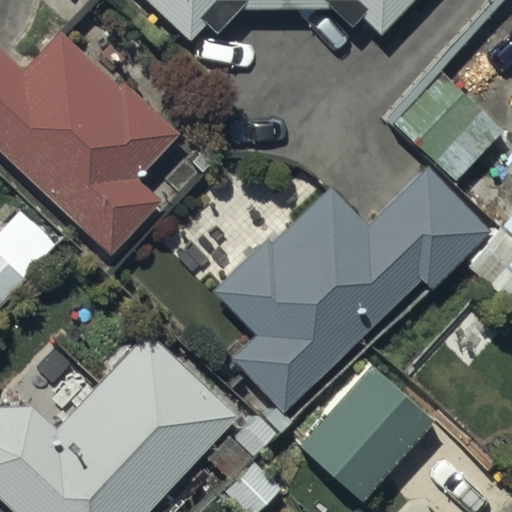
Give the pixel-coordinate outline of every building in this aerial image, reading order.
[(147,0),(184,35),(200,17),(211,28),(231,6),(328,4),(345,22),(356,12),(374,31),(404,0),(147,0)] [(0,48),(0,148),(102,248),(153,196),(130,174),(174,129),(118,75),(112,82),(54,26),(16,65),(0,48)] [(439,64),(390,118),(449,174),(499,121),(439,64)] [(511,148),(498,165),(511,177),(511,148)] [(327,183),(212,288),(253,333),(232,353),(276,401),(415,274),(425,285),(488,228),(426,161),(361,220),(327,183)] [(16,206),(0,222),(0,293),(17,276),(16,274),(51,239),(16,206)] [(140,511),(234,411),(142,325),(52,421),(28,399),(0,395),(0,499),(13,511),(140,511)] [(367,361),(294,442),(355,497),(428,416),(367,361)]
